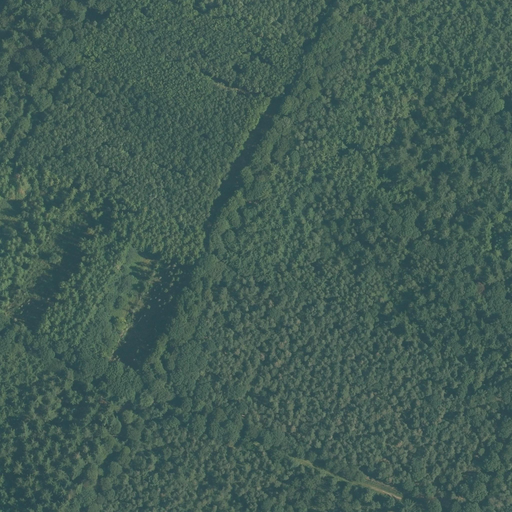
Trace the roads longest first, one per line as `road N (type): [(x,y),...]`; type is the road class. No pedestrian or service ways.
road 1 (track): [(0,337),(141,393),(279,144)]
road 2 (track): [(279,144),(417,241),(485,79),(511,91)]
road 3 (track): [(301,457),(141,393),(79,511)]
road 4 (track): [(217,257),(379,324)]
road 5 (track): [(279,144),(355,0)]
road 6 (track): [(379,324),(301,457)]
road 7 (track): [(485,79),(345,18)]
road 8 (track): [(301,457),(434,511)]
road 9 (track): [(511,380),(379,324)]
